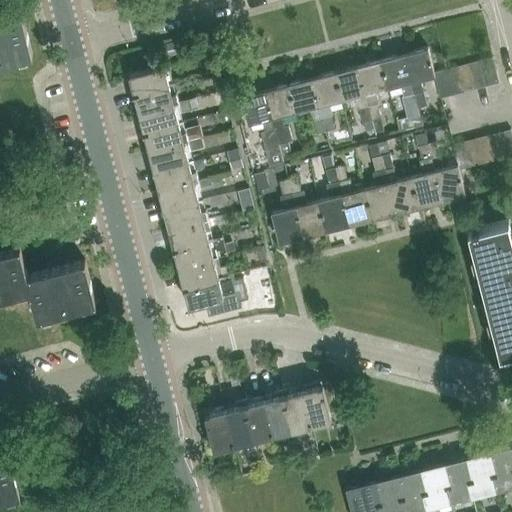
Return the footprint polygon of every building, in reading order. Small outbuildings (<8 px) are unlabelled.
[(0,62),(32,54),(21,12),(0,17),(0,62)] [(180,39),(165,43),(168,56),(183,52),(180,39)] [(427,47),(403,53),(413,92),(423,90),(420,79),(434,75),(434,74),(433,72),(433,71),(427,47)] [(403,53),(380,59),(387,87),(399,84),(402,95),(413,92),(403,53)] [(491,56),(480,59),(485,83),(486,84),(487,84),(487,83),(496,80),(496,82),(498,81),(491,56)] [(380,59),(357,64),(367,104),(376,102),(378,102),(375,90),(387,87),(380,59)] [(480,59),(468,62),(474,86),(474,87),(476,87),(476,86),(484,83),(484,85),(486,84),(485,83),(480,59)] [(133,93),(173,82),(168,62),(129,72),(134,91),(133,91),(133,93)] [(474,86),(468,62),(456,65),(463,89),(463,90),(464,90),(464,89),(473,86),(473,88),(474,87),(474,86)] [(357,64),(334,70),(341,99),(352,96),(355,107),(358,107),(367,104),(357,64)] [(463,90),(463,89),(456,65),(445,68),(451,93),(453,93),(452,92),(461,89),(461,91),(463,90)] [(451,93),(445,68),(433,71),(433,72),(434,74),(434,75),(440,96),(441,96),(441,95),(449,92),(450,94),(451,93)] [(334,70),(311,76),(318,105),(321,116),(330,114),(332,113),(329,102),(341,99),(334,70)] [(288,82),(295,111),(309,107),(312,118),(321,116),(318,105),(311,76),(288,82)] [(139,112),(178,102),(173,82),(133,93),(133,94),(134,93),(137,103),(139,112)] [(288,82),(265,88),(275,128),(279,143),(279,142),(289,140),(293,139),(289,124),(284,125),(281,114),(295,111),(288,82)] [(265,131),(275,128),(265,88),(241,94),(248,123),(262,119),(265,131)] [(423,90),(413,92),(417,106),(426,104),(423,90)] [(413,92),(402,95),(406,109),(417,106),(413,92)] [(196,95),(179,100),(182,111),(199,106),(196,96),(196,95)] [(143,131),(183,121),(178,102),(139,112),(144,130),(143,130),(143,131)] [(376,102),(367,104),(371,118),(379,116),(376,102)] [(367,104),(358,107),(362,121),(363,121),(371,119),(371,118),(367,104)] [(330,114),(321,116),(325,130),(334,128),(330,114)] [(321,116),(312,118),(316,133),(325,130),(321,116)] [(379,116),(371,118),(371,119),(373,128),(374,132),(383,130),(379,116)] [(371,119),(363,121),(365,130),(373,128),(371,119)] [(183,121),(143,131),(143,132),(144,132),(147,144),(149,150),(188,140),(188,139),(201,136),(203,135),(200,123),(185,127),(183,121)] [(265,131),(261,131),(269,164),(284,160),(282,153),(279,142),(279,143),(275,128),(265,131)] [(505,157),(511,154),(511,136),(510,128),(508,129),(509,130),(500,132),(500,131),(498,131),(505,157)] [(415,134),(418,145),(427,142),(424,131),(415,134)] [(493,160),(505,157),(498,131),(497,132),(497,133),(488,135),(488,134),(486,134),(493,160)] [(481,163),(493,160),(486,134),(485,135),(485,136),(477,138),(476,137),(475,137),(481,163)] [(193,160),(191,150),(204,146),(201,136),(188,139),(188,140),(149,150),(154,169),(153,169),(153,170),(193,160)] [(470,166),(481,163),(475,137),(473,138),(473,139),(465,141),(465,140),(463,140),(470,166)] [(289,140),(279,142),(282,153),(291,150),(289,140)] [(458,169),(470,166),(463,140),(461,141),(462,142),(453,144),(453,143),(451,144),(453,150),(456,162),(458,169)] [(378,141),(376,142),(380,155),(389,153),(386,142),(379,144),(378,141)] [(426,144),(429,156),(438,154),(435,141),(426,144)] [(376,142),(368,144),(371,157),(380,155),(376,142)] [(420,159),(429,156),(426,144),(416,146),(420,159)] [(241,165),(237,149),(228,152),(232,167),(241,165)] [(383,168),(392,166),(389,153),(380,155),(383,168)] [(331,154),(322,156),(325,169),(333,167),(335,167),(331,154)] [(375,171),(383,168),(380,155),(371,157),(375,171)] [(409,174),(417,206),(440,200),(432,168),(429,156),(420,159),(418,159),(421,171),(409,174)] [(159,189),(198,179),(193,160),(153,170),(153,171),(154,171),(159,189)] [(456,162),(432,168),(440,200),(464,193),(458,169),(456,162)] [(337,180),(346,178),(343,165),(335,167),(333,167),(337,180)] [(383,168),(394,212),(417,206),(409,174),(395,178),(392,166),(383,168)] [(325,169),(328,183),(337,180),(333,167),(325,169)] [(375,183),(363,186),(371,218),(394,212),(383,168),(375,171),(372,171),(375,183)] [(210,176),(198,179),(200,187),(213,184),(210,176)] [(297,176),(287,179),(291,192),(300,190),(297,176)] [(266,177),(255,179),(258,189),(268,186),(266,177)] [(337,180),(348,224),(371,218),(363,186),(353,189),(350,177),(346,178),(337,180)] [(198,179),(159,189),(164,207),(163,207),(163,209),(203,198),(200,187),(198,179)] [(287,179),(278,181),(281,195),(291,192),(287,179)] [(325,230),(348,224),(337,180),(328,183),(326,183),(329,195),(317,198),(325,230)] [(291,192),(302,236),(325,230),(317,198),(306,201),(303,189),(300,190),(291,192)] [(281,207),(270,210),(278,242),(302,236),(291,192),(281,195),(278,196),(281,207)] [(203,198),(163,209),(163,210),(164,209),(167,222),(169,228),(208,218),(203,198)] [(173,246),(173,247),(213,237),(208,218),(169,228),(174,246),(173,246)] [(484,292),(511,284),(511,237),(508,222),(509,221),(508,220),(467,230),(468,232),(469,231),(484,292)] [(173,248),(174,248),(179,266),(217,256),(213,237),(173,247),(173,248)] [(233,240),(219,243),(221,253),(235,250),(233,240)] [(0,296),(30,289),(27,274),(20,247),(0,251),(0,296)] [(183,286),(222,276),(217,256),(179,266),(184,285),(183,285),(183,286)] [(55,267),(27,274),(30,289),(37,317),(96,302),(84,260),(55,267)] [(183,287),(184,287),(189,306),(227,296),(222,276),(183,286),(183,287)] [(511,284),(484,292),(500,352),(499,352),(499,354),(511,350),(511,284)] [(267,285),(247,290),(250,302),(261,300),(262,304),(271,302),(267,285)] [(304,390),(302,385),(301,385),(311,424),(332,419),(325,395),(322,383),(322,380),(311,383),(313,388),(304,390)] [(330,381),(322,383),(325,395),(333,393),(330,381)] [(291,388),(282,390),(292,429),(311,424),(301,385),(300,385),(301,390),(292,393),(291,388)] [(263,395),(262,396),(273,434),(292,429),(282,390),(273,393),(274,398),(264,400),(263,395)] [(254,403),(252,398),(243,400),(253,439),(273,434),(262,396),(263,400),(254,403)] [(226,410),(224,405),(234,444),(253,439),(243,400),(233,403),(235,407),(226,410)] [(214,412),(213,408),(204,410),(214,449),(234,444),(224,405),(223,406),(224,410),(214,412)] [(496,471),(491,473),(494,487),(511,482),(511,445),(491,451),(496,471)] [(0,498),(20,493),(10,451),(0,453),(0,498)] [(473,477),(468,479),(472,493),(494,487),(491,473),(496,471),(491,451),(468,457),(473,477)] [(450,483),(445,484),(449,499),(472,493),(468,479),(473,477),(468,457),(445,463),(450,483)] [(427,489),(422,490),(426,505),(427,511),(439,511),(437,502),(449,499),(445,484),(450,483),(445,463),(422,469),(427,489)] [(405,495),(399,496),(403,511),(426,505),(422,490),(427,489),(422,469),(399,474),(405,495)] [(382,501),(376,502),(379,511),(397,511),(403,511),(399,496),(405,495),(399,474),(377,480),(382,501)] [(347,486),(346,486),(352,511),(379,511),(376,502),(382,501),(377,480),(347,488),(347,486)] [(149,511),(146,497),(116,505),(89,511),(149,511)]
